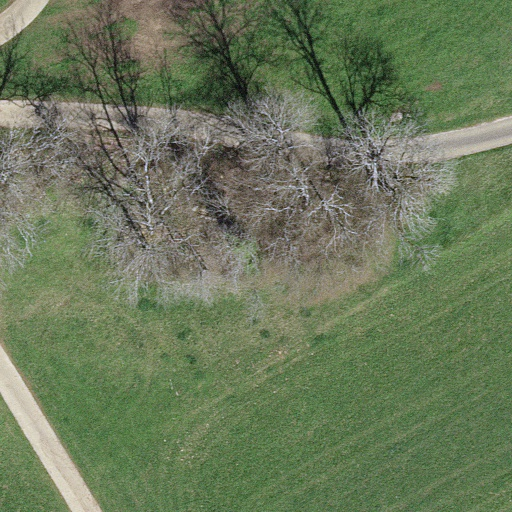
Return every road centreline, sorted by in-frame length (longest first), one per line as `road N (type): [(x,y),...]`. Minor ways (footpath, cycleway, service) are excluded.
road 1 (track): [(511,122),(360,149),(252,154),(0,142)]
road 2 (track): [(0,369),(85,511)]
